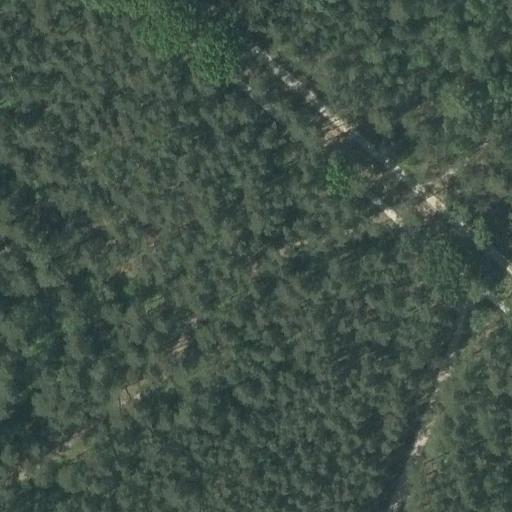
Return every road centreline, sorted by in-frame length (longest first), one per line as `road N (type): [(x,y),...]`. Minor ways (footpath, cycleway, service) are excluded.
road 1 (unknown): [(511,128),(425,194),(190,316),(160,382),(0,480)]
road 2 (track): [(498,257),(194,0)]
road 3 (track): [(498,257),(393,511)]
